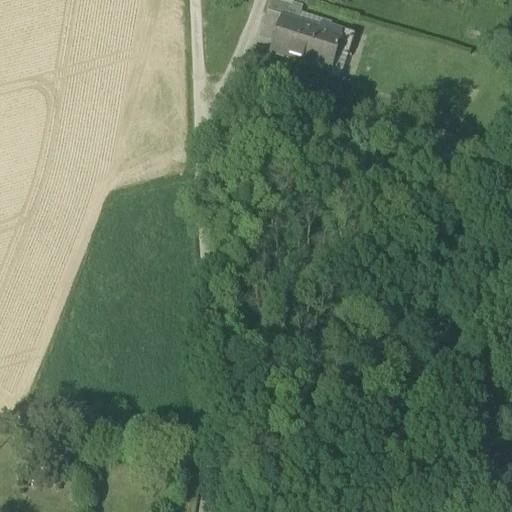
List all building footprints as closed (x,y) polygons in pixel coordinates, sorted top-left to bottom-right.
[(291,11),(294,0),(271,0),(267,15),(283,20),(286,10),(290,12),(291,11)] [(282,23),(296,28),(300,16),(301,14),(291,11),(290,12),(286,10),(283,20),(282,23)] [(300,16),(296,28),(318,35),(320,27),(330,30),(331,26),(300,16)] [(342,35),(330,30),(320,27),(318,35),(296,28),(282,23),(271,55),(330,74),(335,56),(342,35)] [(342,35),(335,56),(347,60),(354,38),(342,35)] [(330,74),(328,79),(340,83),(347,60),(335,56),(330,74)] [(327,80),(322,96),(345,103),(351,86),(340,83),(328,79),(327,79),(327,80)] [(340,119),(345,103),(322,96),(317,112),(318,112),(313,127),(336,134),(340,119)] [(474,170),(493,177),(499,159),(480,152),(474,170)] [(511,181),(511,163),(499,159),(493,177),(511,183),(511,181)]
